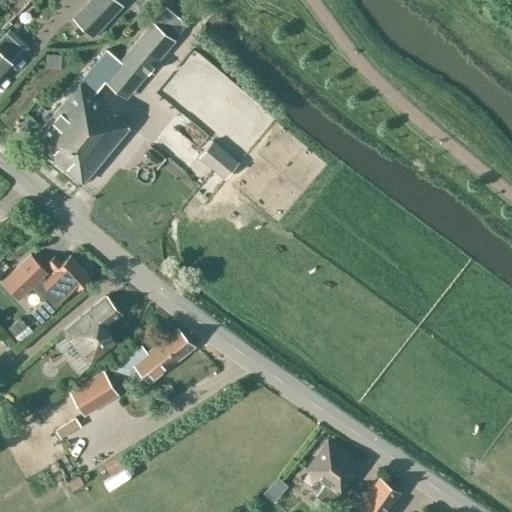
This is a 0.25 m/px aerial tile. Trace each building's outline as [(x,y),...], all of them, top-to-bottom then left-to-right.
[(88,0),(72,17),(92,37),(123,5),(117,0),(88,0)] [(79,85),(92,95),(103,82),(122,97),(171,39),(151,23),(121,61),(106,48),(78,82),(80,83),(79,85)] [(4,31),(0,35),(0,72),(10,62),(9,61),(22,48),(4,31)] [(79,85),(57,111),(31,142),(82,184),(128,128),(113,116),(114,114),(92,95),(79,85)] [(224,177),(237,161),(214,143),(202,158),(224,177)] [(28,255),(2,279),(20,297),(30,287),(42,275),(45,272),(28,255)] [(30,312),(40,322),(61,302),(74,291),(90,276),(69,255),(61,262),(54,255),(46,262),(54,270),(45,278),(42,275),(30,287),(43,300),(30,312)] [(105,327),(122,313),(106,295),(62,331),(88,363),(115,342),(105,327)] [(29,311),(16,320),(23,331),(37,322),(29,311)] [(128,383),(141,373),(149,382),(195,345),(178,327),(148,350),(149,351),(147,352),(141,344),(114,365),(110,369),(116,376),(120,373),(128,383)] [(116,393),(102,371),(69,391),(84,414),(116,393)] [(55,422),(69,417),(62,398),(48,404),(55,422)] [(340,493),(360,465),(327,441),(307,470),(326,483),(316,496),(329,505),(339,492),(340,493)] [(384,511),(399,492),(379,478),(355,511),(384,511)]
